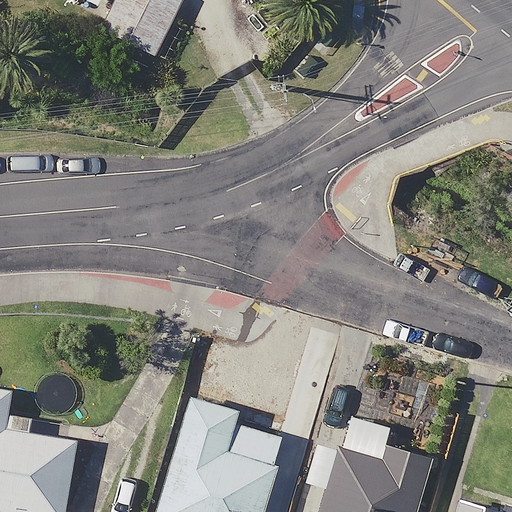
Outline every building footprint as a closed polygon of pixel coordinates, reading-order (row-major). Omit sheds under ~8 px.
[(163,0),(95,0),(84,23),(139,50),(163,0)] [(218,401),(171,388),(136,511),(243,511),(266,431),(213,416),(218,401)] [(0,511),(63,511),(48,510),(59,432),(7,425),(9,410),(0,408),(0,511)] [(397,511),(414,454),(369,441),(365,454),(323,442),(302,511),(397,511)] [(511,511),(511,502),(458,486),(455,493),(439,488),(431,511),(511,511)]
